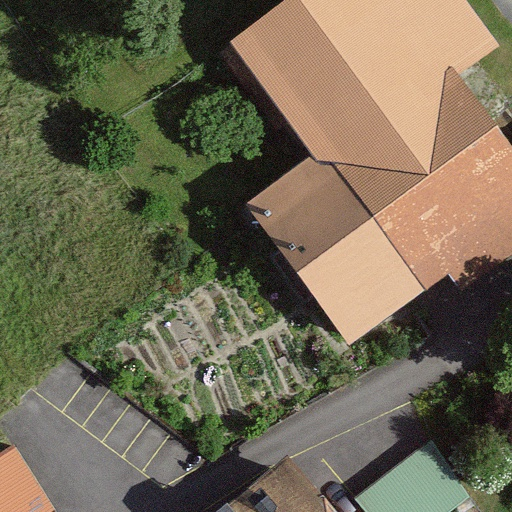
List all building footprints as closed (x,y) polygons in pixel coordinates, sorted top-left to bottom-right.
[(483,43),(451,0),(310,0),(285,19),(228,59),(282,133),(286,130),(302,152),(316,142),(335,169),(430,298),(511,238),(511,135),(458,61),(483,43)] [(358,351),(430,298),(335,169),(263,221),(358,351)] [(455,511),(474,497),(434,444),(357,501),(366,511),(455,511)] [(55,511),(16,451),(0,461),(0,511),(55,511)] [(332,511),(295,468),(242,511),(332,511)]
